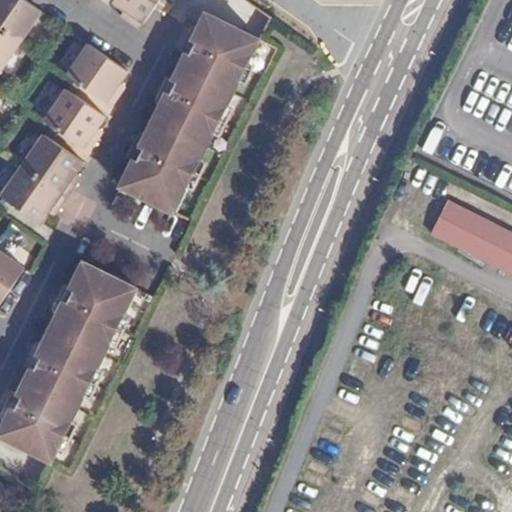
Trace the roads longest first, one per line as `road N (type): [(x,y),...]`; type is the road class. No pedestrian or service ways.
road 1 (secondary): [(392,64),(210,511)]
road 2 (residential): [(65,0),(158,60),(76,216)]
road 3 (residential): [(76,216),(8,344),(0,337)]
